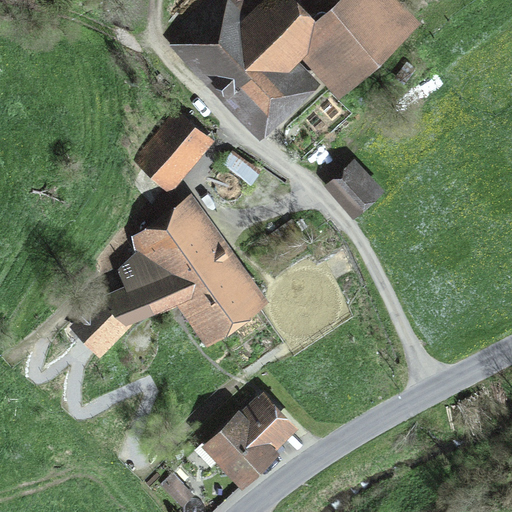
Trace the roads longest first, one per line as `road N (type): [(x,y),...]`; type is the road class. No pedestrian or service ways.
road 1 (residential): [(434,389),(356,242),(320,194),(240,129),(155,43)]
road 2 (unclassified): [(242,511),(334,444),(434,389)]
road 3 (track): [(155,43),(41,0)]
